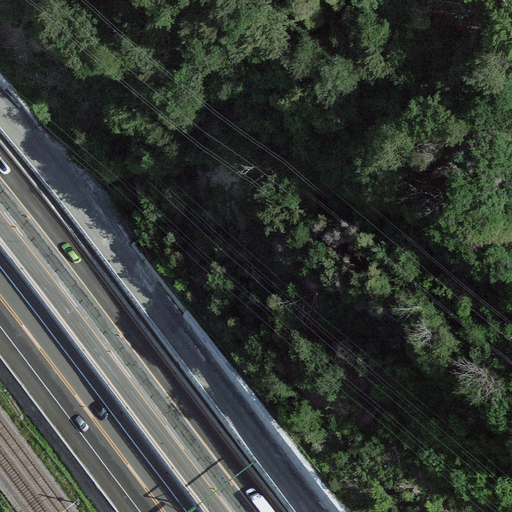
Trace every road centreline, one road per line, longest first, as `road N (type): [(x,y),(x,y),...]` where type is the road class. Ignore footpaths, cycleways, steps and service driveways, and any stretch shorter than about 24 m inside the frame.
road 1 (tertiary): [(0,111),(76,196),(309,511)]
road 2 (motorway): [(239,511),(0,199)]
road 3 (motorway): [(0,299),(161,511)]
